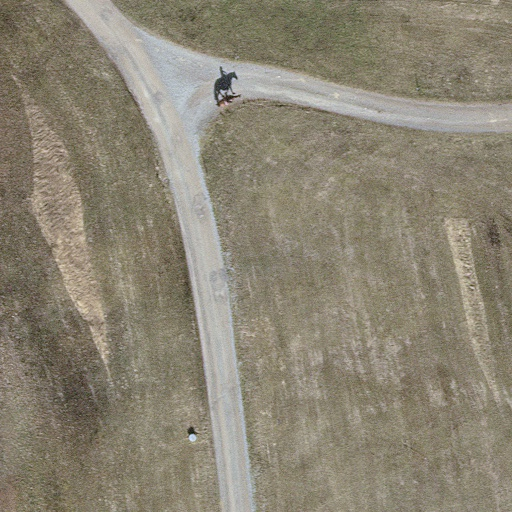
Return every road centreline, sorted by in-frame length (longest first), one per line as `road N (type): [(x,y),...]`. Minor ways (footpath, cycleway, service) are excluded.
road 1 (track): [(161,80),(216,307),(240,511)]
road 2 (track): [(511,114),(427,118),(161,80)]
